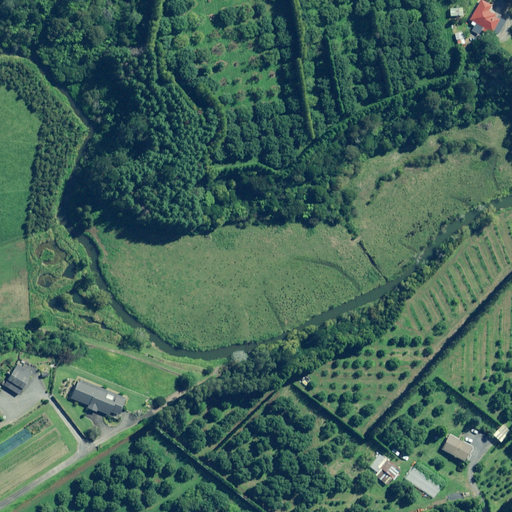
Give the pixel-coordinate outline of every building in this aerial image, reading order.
[(489,5),(479,0),(467,24),(473,26),(470,31),(477,35),(481,27),(496,35),(504,20),(486,11),(489,5)] [(463,42),(460,32),(453,34),(456,44),(463,42)] [(29,374),(15,365),(1,386),(16,395),(29,374)] [(79,381),(78,384),(75,383),(68,399),(86,406),(85,409),(94,413),(95,411),(106,416),(108,412),(117,416),(123,399),(79,381)] [(470,448),(448,435),(440,450),(462,463),(470,448)] [(398,473),(385,462),(379,469),(392,480),(398,473)]
